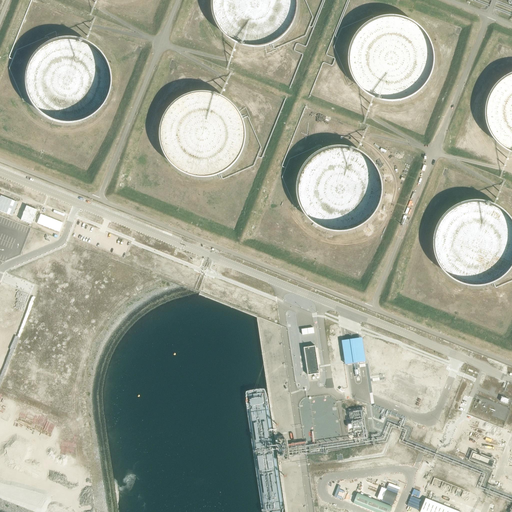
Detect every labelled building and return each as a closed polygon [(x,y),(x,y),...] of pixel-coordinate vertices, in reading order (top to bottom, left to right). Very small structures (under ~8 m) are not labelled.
[(212,0),(211,4),(213,18),(219,30),(230,40),(243,46),(257,48),(271,44),(282,37),(291,27),(296,14),(296,1),(296,0),(212,0)] [(401,18),(388,17),(375,20),(364,27),(355,37),(350,50),(350,63),(353,76),(360,87),(370,96),(382,101),(396,101),(409,98),(420,91),(429,81),(434,68),(435,55),(431,42),(424,31),(414,22),(401,18)] [(78,38),(64,36),(50,40),(39,47),(30,57),(25,70),(25,83),(28,96),(36,108),(47,117),(61,121),(75,121),(89,116),(100,107),(107,94),(110,80),(108,66),(101,53),(91,44),(78,38)] [(511,75),(506,78),(495,88),(488,102),(487,116),(490,131),(499,143),(511,152),(511,75)] [(209,92),(194,92),(181,98),(170,108),(163,120),(161,135),(164,149),(171,162),(182,171),(196,176),(211,176),(225,171),(234,163),(242,153),(246,141),(246,129),(243,117),(235,105),(223,96),(209,92)] [(352,148),(338,146),(324,149),(312,156),(303,167),(298,179),(297,193),(300,206),(308,218),(319,226),(333,231),(347,231),(360,226),(371,217),(379,205),(382,191),(380,177),(374,165),(364,155),(352,148)] [(480,203),(466,205),(453,211),(443,221),(438,234),(437,248),(440,261),(449,273),(460,281),(474,284),(488,283),(501,276),(511,266),(511,263),(511,223),(505,214),(494,207),(480,203)] [(26,206),(20,220),(31,225),(37,210),(26,206)] [(40,214),(37,224),(59,232),(62,223),(40,214)] [(367,359),(396,368),(401,354),(372,344),(367,359)] [(316,346),(304,348),(308,374),(308,376),(320,374),(316,346)] [(418,398),(414,398),(413,421),(418,421),(418,405),(423,405),(423,408),(425,408),(425,411),(428,411),(428,418),(430,418),(431,401),(423,401),(423,396),(418,396),(418,398)] [(456,511),(426,500),(421,511),(456,511)]
